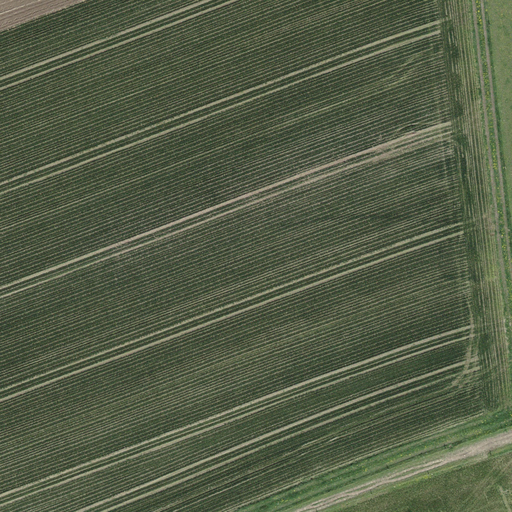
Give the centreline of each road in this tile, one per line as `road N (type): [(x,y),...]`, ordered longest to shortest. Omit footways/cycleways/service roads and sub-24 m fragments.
road 1 (track): [(273,511),(511,416)]
road 2 (track): [(511,251),(483,0)]
